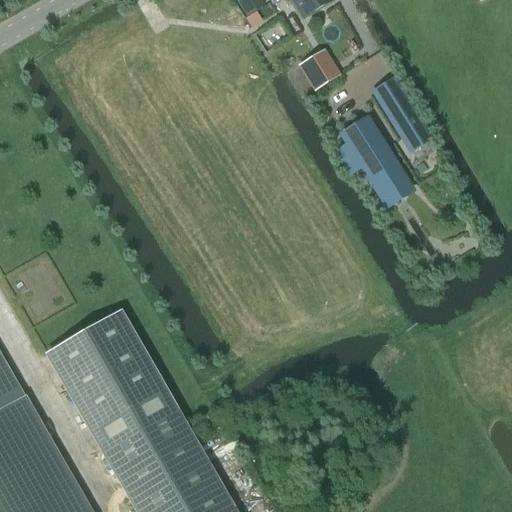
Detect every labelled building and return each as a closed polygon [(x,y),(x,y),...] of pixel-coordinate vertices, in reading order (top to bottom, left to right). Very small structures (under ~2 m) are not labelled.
[(331,2),(329,0),(287,0),(301,21),(331,2)] [(316,56),(298,68),(314,93),(332,82),(316,56)] [(393,110),(401,123),(394,128),(409,152),(428,140),(393,84),(392,84),(404,103),(393,110)] [(338,155),(349,174),(360,167),(377,194),(401,179),(366,123),(341,138),(348,148),(338,155)] [(135,511),(230,511),(117,315),(46,356),(135,511)] [(0,414),(22,402),(0,364),(0,414)] [(0,511),(85,511),(22,402),(0,414),(0,511)]
